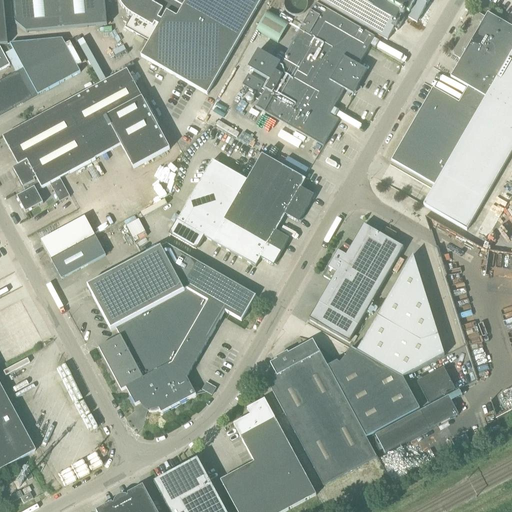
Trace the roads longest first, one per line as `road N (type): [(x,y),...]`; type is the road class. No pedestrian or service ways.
road 1 (unclassified): [(456,0),(224,402),(198,428),(134,463)]
road 2 (unclassified): [(134,463),(0,215)]
road 3 (unknown): [(285,298),(172,230),(171,208),(199,159),(214,152),(234,161)]
road 4 (unknown): [(256,54),(236,102),(242,119),(347,192)]
road 5 (unknown): [(6,226),(43,218),(105,183),(140,188),(170,175)]
road 6 (unknown): [(115,0),(162,111)]
